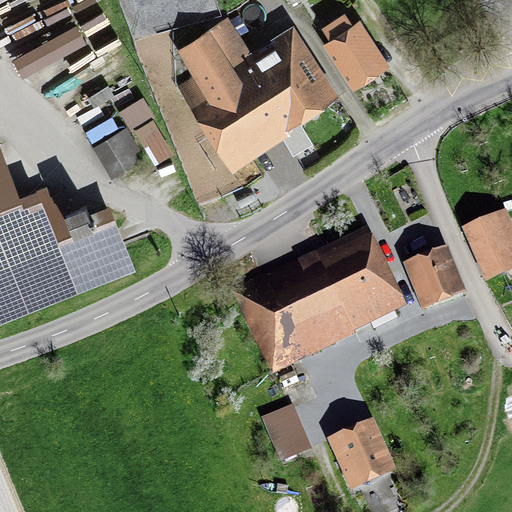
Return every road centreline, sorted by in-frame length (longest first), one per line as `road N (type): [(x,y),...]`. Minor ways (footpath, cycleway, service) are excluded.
road 1 (residential): [(207,260),(185,234),(48,150),(0,84)]
road 2 (residential): [(407,134),(511,352)]
road 3 (tertiary): [(207,260),(407,134)]
road 4 (tertiary): [(0,354),(95,318),(207,260)]
road 5 (tertiary): [(407,134),(511,75)]
